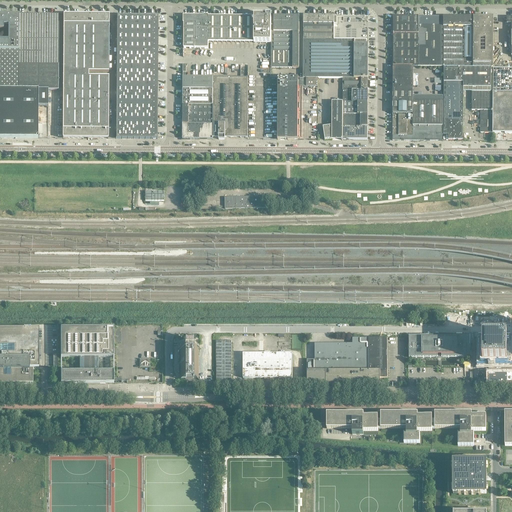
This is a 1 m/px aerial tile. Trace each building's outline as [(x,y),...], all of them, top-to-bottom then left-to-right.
[(0,14),(0,89),(48,90),(63,90),(63,76),(63,40),(63,15),(59,15),(0,14)] [(88,72),(89,17),(89,15),(63,15),(63,40),(63,76),(78,76),(88,77),(88,72)] [(109,72),(109,15),(89,15),(89,17),(88,72),(109,72)] [(157,80),(157,75),(158,75),(158,74),(158,69),(158,68),(158,63),(158,62),(158,57),(158,51),(158,45),(158,39),(158,33),(158,28),(158,27),(158,22),(158,21),(158,16),(158,15),(158,16),(152,16),(152,15),(152,16),(146,16),(146,15),(146,16),(140,16),(140,15),(140,16),(135,16),(135,15),(134,15),(134,16),(129,15),(128,15),(123,15),(122,15),(117,15),(116,15),(116,139),(122,139),(127,139),(128,139),(133,139),(134,139),(139,139),(140,139),(145,139),(151,139),(157,139),(157,133),(157,127),(157,121),(157,116),(158,116),(158,115),(157,115),(157,110),(158,110),(158,109),(157,109),(157,104),(158,104),(158,103),(157,103),(157,98),(158,98),(157,98),(157,92),(158,92),(157,92),(157,86),(158,86),(157,86),(157,80),(158,80),(157,80)] [(271,43),(271,16),(267,16),(267,17),(254,16),(254,17),(249,17),(245,17),(244,17),(240,17),(236,17),(235,17),(231,17),(227,17),(227,16),(226,16),(226,17),(222,16),(218,16),(217,16),(213,16),(209,16),(208,16),(208,15),(204,15),(204,16),(183,16),(183,23),(184,23),(184,27),(184,31),(184,35),(184,36),(184,40),(184,44),(184,48),(193,48),(193,49),(208,49),(208,42),(254,43),(271,43)] [(299,68),(299,36),(299,32),(299,16),(274,16),(271,16),(271,43),(271,68),(299,68)] [(334,40),(334,17),(303,17),(303,24),(303,40),(334,40)] [(442,67),(442,17),(393,17),(393,67),(413,67),(418,67),(442,67)] [(463,59),(463,27),(473,27),(473,17),(468,17),(443,17),(443,67),(473,67),(473,60),(463,59)] [(493,67),(493,17),(473,17),(473,27),(473,36),(473,58),(473,60),(473,67),(493,67)] [(473,58),(473,36),(465,36),(464,58),(473,58)] [(368,71),(368,45),(368,41),(357,41),(334,40),(303,40),(303,78),(318,78),(343,78),(368,79),(368,78),(368,71)] [(413,101),(413,67),(393,67),(393,114),(413,114),(413,101)] [(463,140),(463,92),(491,92),(491,68),(444,67),(443,130),(448,130),(448,140),(463,140)] [(78,139),(78,76),(63,76),(63,90),(62,139),(78,139)] [(93,139),(93,77),(88,77),(78,76),(78,139),(93,139)] [(108,139),(109,77),(93,77),(93,139),(108,139)] [(213,90),(213,78),(186,77),(183,77),(183,90),(213,90)] [(247,138),(248,78),(213,78),(213,90),(213,105),(213,124),(212,138),(218,138),(218,140),(225,140),(225,138),(247,138)] [(298,140),(298,86),(306,86),(306,87),(318,87),(318,78),(303,78),(298,78),(278,78),(277,140),(298,140)] [(368,91),(368,79),(343,78),(343,90),(368,91)] [(0,138),(38,138),(38,106),(48,106),(48,90),(0,89),(0,138)] [(213,105),(213,90),(183,90),(183,105),(213,105)] [(368,103),(368,91),(343,90),(343,102),(343,103),(368,103)] [(492,133),(493,93),(472,92),(472,111),(481,111),(480,126),(480,128),(480,132),(480,133),(484,133),(492,133)] [(511,132),(511,92),(493,93),(492,133),(511,132)] [(442,141),(443,101),(426,101),(415,101),(413,101),(413,114),(413,116),(412,141),(426,141),(426,138),(430,138),(430,141),(442,141)] [(342,140),(342,128),(343,128),(343,115),(343,103),(343,102),(332,102),(332,124),(332,126),(323,127),(325,140),(338,138),(340,138),(342,141),(342,140)] [(368,115),(368,103),(343,103),(343,115),(368,115)] [(213,124),(213,105),(183,105),(183,124),(213,124)] [(368,128),(368,115),(343,115),(343,128),(368,128)] [(412,141),(413,116),(393,116),(392,141),(393,141),(412,141)] [(212,140),(212,138),(213,124),(183,124),(182,139),(212,140)] [(367,141),(368,128),(342,128),(342,140),(347,141),(347,140),(348,140),(349,140),(354,141),(367,141)] [(145,192),(145,201),(164,201),(164,192),(145,192)] [(267,208),(266,197),(225,198),(225,209),(267,208)] [(39,367),(39,328),(0,328),(0,384),(17,384),(33,384),(33,369),(29,369),(29,367),(39,367)] [(113,358),(113,328),(60,328),(61,358),(79,358),(79,372),(61,372),(61,384),(113,383),(113,379),(113,371),(98,371),(98,358),(113,358)] [(470,358),(470,347),(470,336),(409,336),(409,358),(470,358)] [(511,336),(477,336),(477,367),(511,366),(511,336)] [(342,338),(307,338),(307,347),(307,362),(325,362),(325,351),(342,351),(342,338)] [(392,338),(352,338),(352,352),(372,352),(372,360),(392,360),(392,338)] [(199,379),(198,350),(192,350),(192,348),(185,348),(185,350),(179,350),(179,379),(185,379),(185,381),(192,381),(192,379),(199,379)] [(330,368),(307,368),(307,369),(307,385),(330,385),(330,368)] [(354,369),(341,369),(341,385),(392,385),(392,369),(379,369),(379,370),(354,370),(354,369)] [(511,374),(489,374),(489,385),(511,384),(511,374)] [(378,431),(378,423),(378,416),(364,416),(364,413),(327,414),(327,429),(352,429),(352,435),(363,435),(363,431),(378,431)] [(432,431),(432,423),(432,416),(417,416),(418,414),(417,413),(381,413),(381,429),(406,429),(406,434),(404,434),(404,443),(419,443),(419,434),(417,434),(417,431),(432,431)] [(473,446),(473,434),(471,434),(471,431),(486,431),(486,416),(471,416),(471,413),(435,413),(435,429),(460,429),(460,434),(458,434),(458,446),(473,446)] [(484,476),(484,474),(486,474),(486,461),(453,461),(453,494),(486,494),(486,481),(484,481),(484,479),(484,478),(485,478),(485,477),(484,476)]
